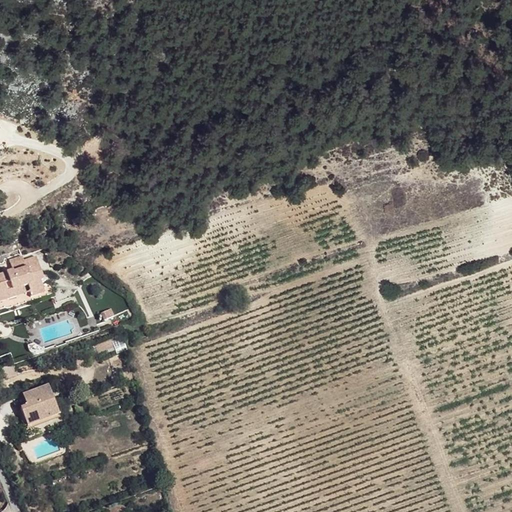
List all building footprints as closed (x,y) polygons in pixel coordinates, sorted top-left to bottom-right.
[(33,300),(41,297),(40,292),(44,291),(41,284),(45,282),(37,258),(24,263),(23,260),(9,265),(11,274),(0,276),(0,300),(7,298),(9,303),(18,300),(15,292),(23,290),(30,287),(33,300)] [(15,292),(18,300),(26,297),(23,290),(15,292)] [(0,306),(9,303),(7,298),(0,300),(0,306)] [(47,418),(56,415),(44,385),(21,396),(26,406),(19,409),(23,421),(45,412),(47,418)] [(23,421),(26,427),(47,418),(45,412),(23,421)]
